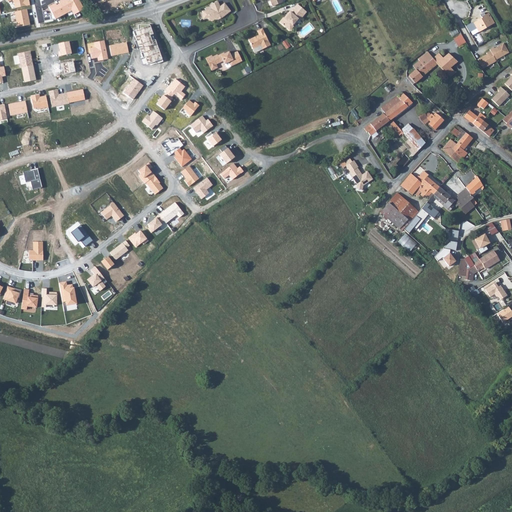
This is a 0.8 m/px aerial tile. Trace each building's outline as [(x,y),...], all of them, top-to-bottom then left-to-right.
[(7,0),(9,2),(12,0),(15,4),(15,8),(30,6),(29,0),(7,0)] [(56,4),(49,7),(55,20),(71,12),(73,16),(84,10),(78,0),(70,0),(66,0),(65,0),(61,0),(58,2),(59,4),(56,5),(56,4)] [(211,21),(218,20),(217,19),(221,17),(222,18),(230,11),(224,4),(217,8),(215,3),(210,5),(212,10),(201,12),(203,20),(209,19),(211,21)] [(293,26),(298,20),(300,21),(303,17),(299,14),(302,9),(297,5),(293,9),(290,13),(290,12),(287,16),(285,19),(284,19),(280,23),(290,31),(292,31),(294,29),(293,26)] [(27,9),(15,12),(18,27),(30,25),(27,9)] [(495,23),(489,13),(482,17),(482,18),(472,24),(472,23),(466,26),(470,33),(478,29),(479,32),(495,23)] [(138,24),(138,29),(134,31),(137,40),(135,41),(138,49),(140,49),(143,58),(145,57),(148,65),(155,62),(156,64),(163,62),(155,40),(151,41),(149,35),(153,34),(150,24),(138,24)] [(262,49),(270,45),(261,29),(256,31),(258,35),(247,40),(252,49),(260,45),(262,49)] [(458,46),(466,42),(462,34),(454,38),(458,46)] [(287,39),(283,42),(287,48),(291,46),(287,39)] [(69,41),(58,44),(61,56),(72,54),(69,41)] [(104,41),(95,43),(96,47),(89,48),(92,59),(97,58),(98,61),(108,59),(104,41)] [(127,43),(109,46),(111,57),(129,53),(127,43)] [(486,53),(477,58),(482,67),(495,59),(496,60),(509,53),(504,44),(495,49),(494,48),(490,50),(489,49),(485,51),(486,53)] [(30,51),(18,53),(21,67),(33,65),(30,51)] [(227,63),(229,68),(241,62),(236,52),(229,56),(228,53),(217,58),(216,55),(210,58),(210,57),(204,59),(209,69),(211,70),(214,69),(215,67),(214,65),(221,62),(223,65),(227,63)] [(416,70),(409,76),(414,83),(437,65),(450,77),(456,72),(452,70),(455,67),(454,66),(458,62),(449,54),(444,58),(439,54),(433,58),(428,52),(419,60),(420,62),(414,67),(416,70)] [(73,61),(63,63),(65,74),(75,72),(73,61)] [(33,65),(21,67),(25,82),(36,80),(33,65)] [(134,79),(123,92),(133,99),(143,86),(134,79)] [(185,87),(175,79),(165,92),(166,93),(172,97),(174,94),(181,100),(185,95),(181,91),(185,87)] [(498,107),(509,96),(501,88),(498,91),(499,92),(491,100),(498,107)] [(58,89),(49,91),(52,107),(69,104),(69,103),(66,93),(59,94),(58,89)] [(83,89),(66,93),(69,103),(85,100),(83,89)] [(172,97),(166,93),(164,96),(163,95),(156,104),(165,110),(171,101),(169,100),(172,97)] [(396,96),(385,104),(390,110),(389,111),(394,117),(412,103),(403,94),(398,98),(396,96)] [(39,95),(32,96),(34,108),(37,108),(40,109),(48,107),(46,96),(39,97),(39,95)] [(488,103),(482,99),(477,104),(484,109),(488,103)] [(25,101),(9,104),(11,115),(27,112),(25,101)] [(189,101),(183,108),(186,110),(186,113),(191,117),(199,105),(195,102),(193,104),(189,101)] [(390,110),(385,104),(381,108),(385,113),(366,127),(369,131),(370,131),(373,134),(379,130),(378,129),(391,119),(386,113),(389,111),(390,110)] [(511,110),(502,120),(506,123),(505,125),(509,129),(511,126),(511,110)] [(153,111),(149,115),(148,114),(142,122),(152,129),(155,125),(157,126),(163,118),(153,111)] [(469,111),(464,117),(469,121),(474,115),(469,111)] [(435,130),(443,121),(435,113),(433,116),(434,117),(428,124),(435,130)] [(428,121),(425,114),(418,117),(422,123),(425,125),(428,121)] [(483,122),(484,120),(479,116),(477,117),(474,115),(469,121),(478,128),(483,122)] [(202,116),(190,125),(196,133),(200,130),(203,134),(213,126),(208,119),(206,121),(202,116)] [(478,128),(489,137),(494,131),(483,122),(478,128)] [(418,151),(425,143),(408,124),(400,131),(418,151)] [(456,125),(451,132),(460,140),(466,133),(456,125)] [(216,133),(208,140),(213,146),(221,140),(216,133)] [(460,140),(458,142),(456,144),(463,150),(472,138),(466,133),(460,140)] [(168,138),(161,144),(170,155),(173,153),(179,148),(183,145),(177,138),(171,142),(168,138)] [(451,140),(442,150),(458,164),(462,159),(452,149),(456,144),(458,142),(456,140),(454,142),(451,140)] [(452,149),(462,159),(467,153),(463,150),(456,144),(452,149)] [(225,145),(220,149),(222,152),(219,154),(226,164),(235,158),(225,145)] [(179,148),(173,153),(175,155),(174,156),(182,167),(192,159),(184,149),(182,151),(179,148)] [(372,179),(367,171),(362,174),(357,167),(358,167),(353,160),(351,161),(346,165),(345,166),(350,172),(349,173),(357,184),(356,187),(357,189),(362,190),(363,185),(372,179)] [(148,162),(138,170),(141,174),(139,176),(145,183),(146,183),(154,176),(149,170),(152,167),(148,162)] [(234,164),(221,174),(224,178),(229,175),(232,180),(243,171),(240,167),(237,168),(234,164)] [(189,166),(181,172),(186,178),(184,180),(189,186),(199,179),(189,166)] [(38,169),(24,172),(26,182),(31,181),(33,190),(43,188),(38,169)] [(431,193),(434,195),(439,188),(426,177),(428,175),(424,172),(419,177),(418,176),(416,178),(411,174),(400,185),(412,195),(415,192),(418,195),(420,195),(423,197),(425,195),(427,197),(431,193)] [(160,183),(154,176),(146,183),(155,195),(163,189),(159,183),(160,183)] [(207,178),(193,188),(202,199),(209,194),(206,190),(212,185),(207,178)] [(466,188),(470,193),(478,187),(479,189),(481,190),(482,190),(483,188),(483,186),(482,185),(481,184),(482,183),(478,178),(466,188)] [(439,188),(434,195),(436,196),(444,203),(443,205),(442,207),(448,212),(452,207),(450,206),(452,201),(449,198),(450,197),(445,192),(439,188)] [(466,188),(458,196),(461,200),(470,193),(466,188)] [(388,203),(389,203),(408,219),(410,221),(418,212),(397,193),(388,203)] [(466,214),(474,206),(470,201),(473,198),(470,193),(461,200),(458,196),(455,200),(455,201),(454,203),(457,206),(458,205),(466,214)] [(434,195),(427,202),(429,204),(434,198),(436,196),(434,195)] [(436,196),(434,198),(443,205),(444,203),(436,196)] [(175,202),(159,214),(164,221),(166,223),(177,215),(179,218),(184,214),(175,202)] [(427,202),(404,230),(410,235),(428,214),(432,218),(438,212),(429,204),(427,202)] [(114,203),(101,212),(106,220),(112,216),(116,222),(124,216),(114,203)] [(408,219),(389,203),(380,213),(399,229),(408,219)] [(164,221),(159,214),(155,217),(156,218),(148,224),(150,227),(148,228),(152,233),(163,225),(161,223),(164,221)] [(509,219),(503,221),(505,231),(511,230),(509,219)] [(492,222),(486,225),(491,235),(498,231),(492,222)] [(81,225),(71,233),(78,242),(80,240),(85,246),(93,241),(81,225)] [(135,233),(128,238),(136,247),(142,242),(144,245),(149,241),(141,230),(136,234),(135,233)] [(409,251),(417,244),(406,233),(399,240),(409,251)] [(489,243),(484,234),(474,239),(479,248),(489,243)] [(126,241),(110,253),(116,260),(129,251),(127,248),(130,246),(126,241)] [(450,241),(434,257),(437,261),(441,258),(447,267),(455,261),(448,254),(449,250),(456,251),(457,242),(450,241)] [(43,242),(33,242),(33,250),(29,250),(29,259),(32,259),(32,260),(43,260),(43,242)] [(465,260),(461,260),(459,275),(465,276),(465,280),(471,281),(472,274),(483,267),(485,270),(499,260),(493,252),(479,261),(474,254),(465,260)] [(108,256),(101,261),(107,270),(114,265),(108,256)] [(406,259),(400,265),(412,275),(417,268),(406,259)] [(96,266),(91,270),(94,274),(88,279),(93,287),(96,285),(100,291),(106,287),(104,284),(107,282),(96,266)] [(66,282),(60,283),(63,302),(66,302),(66,306),(77,304),(74,287),(73,287),(72,284),(66,285),(66,282)] [(507,296),(501,286),(498,287),(496,283),(485,290),(490,297),(495,294),(496,297),(499,297),(500,300),(507,296)] [(7,285),(2,299),(16,304),(20,290),(7,285)] [(484,289),(482,286),(476,289),(474,285),(469,288),(474,296),(484,289)] [(49,295),(46,295),(47,289),(42,288),(41,307),(46,307),(46,305),(56,305),(57,292),(49,292),(49,295)] [(29,290),(24,289),(21,309),(27,310),(27,307),(36,308),(38,296),(28,294),(29,290)] [(511,314),(508,307),(496,314),(501,323),(511,316),(511,314)]
